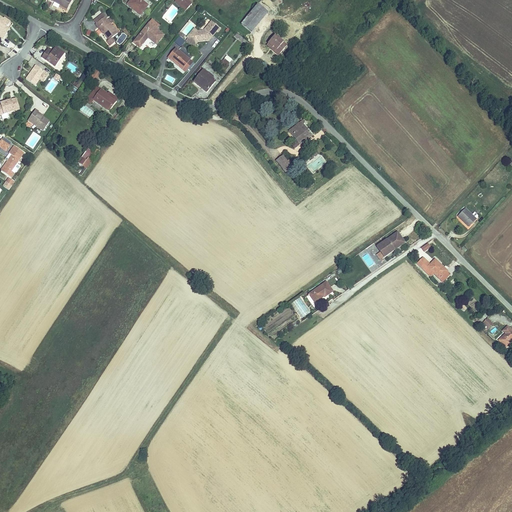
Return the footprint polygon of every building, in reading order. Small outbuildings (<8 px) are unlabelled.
[(51,0),(47,8),(65,18),(70,10),(65,6),(66,5),(59,1),(59,0),(51,0)] [(127,2),(122,9),(128,14),(126,17),(133,22),(141,12),(132,5),(134,2),(131,0),(126,0),(126,1),(127,2)] [(128,14),(122,9),(119,12),(126,17),(128,14)] [(253,9),(237,29),(248,37),(263,17),(253,9)] [(2,35),(5,37),(11,28),(2,21),(0,23),(0,24),(6,29),(2,35)] [(89,32),(92,36),(95,34),(99,41),(104,48),(107,47),(112,43),(105,33),(107,32),(103,26),(98,29),(96,27),(89,32)] [(156,30),(149,26),(133,48),(139,53),(147,42),(154,47),(161,38),(154,33),(156,30)] [(206,44),(208,42),(209,43),(212,38),(214,38),(216,35),(210,30),(207,33),(204,31),(200,37),(193,38),(195,48),(205,47),(207,44),(206,44)] [(181,46),(185,40),(179,35),(174,42),(181,46)] [(271,54),(270,56),(277,61),(286,51),(273,41),(265,50),(271,54)] [(165,64),(175,72),(177,69),(170,64),(179,52),(176,50),(165,64)] [(53,52),(51,56),(48,60),(50,61),(49,63),(43,59),(40,64),(53,73),(63,59),(53,52)] [(177,69),(175,72),(180,75),(190,62),(179,52),(170,64),(177,69)] [(222,61),(227,66),(232,59),(227,55),(222,61)] [(190,62),(180,75),(183,78),(194,64),(190,62)] [(34,71),(24,85),(33,91),(43,77),(34,71)] [(193,86),(207,97),(212,90),(209,88),(204,85),(206,83),(200,78),(193,86)] [(207,97),(193,86),(192,88),(205,99),(207,97)] [(104,103),(106,101),(95,93),(87,102),(92,106),(107,117),(113,109),(104,103)] [(107,99),(106,101),(104,103),(113,109),(115,106),(107,99)] [(0,115),(17,112),(15,102),(0,104),(0,106),(0,115)] [(33,114),(25,125),(40,137),(47,127),(40,122),(36,118),(36,117),(37,117),(33,114)] [(288,132),(297,142),(300,146),(312,136),(303,125),(305,123),(302,120),(288,132)] [(8,161),(0,172),(0,177),(8,183),(11,178),(9,176),(21,158),(11,151),(5,160),(8,161)] [(291,166),(282,155),(276,161),(285,172),(291,166)] [(86,161),(83,159),(76,168),(83,174),(92,160),(89,157),(86,161)] [(291,166),(285,172),(287,175),(294,169),(291,166)] [(469,221),(463,215),(456,223),(465,233),(473,225),(469,221)] [(399,239),(377,252),(383,263),(395,256),(393,253),(403,246),(399,239)] [(395,256),(405,250),(403,246),(393,253),(395,256)] [(421,263),(415,269),(422,276),(426,273),(432,279),(440,288),(449,279),(440,270),(438,272),(433,266),(428,270),(421,263)] [(428,283),(432,279),(426,273),(422,276),(428,283)] [(326,283),(310,294),(316,303),(321,299),(320,297),(323,296),(324,298),(332,292),(326,283)] [(486,326),(481,330),(486,335),(490,331),(486,326)] [(500,336),(504,341),(496,348),(502,355),(509,350),(507,347),(511,341),(511,340),(505,332),(500,336)]
